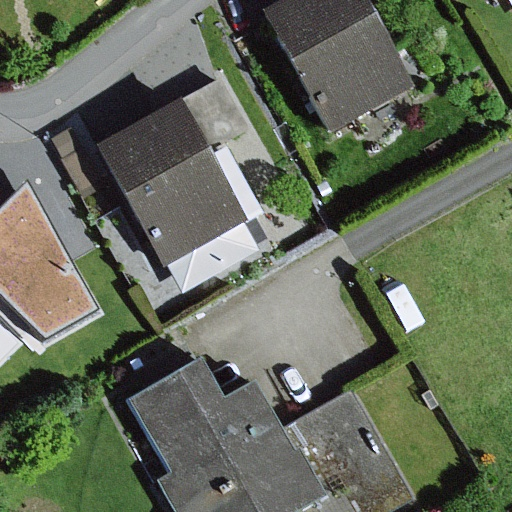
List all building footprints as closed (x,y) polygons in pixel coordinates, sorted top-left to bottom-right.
[(362,0),(291,0),(263,16),(331,141),(414,95),(362,0)] [(220,84),(182,104),(208,150),(245,131),(220,84)] [(182,104),(94,152),(161,271),(248,222),(208,150),(182,104)] [(197,365),(129,405),(170,475),(155,483),(171,511),(297,511),(317,500),(275,428),(250,386),(220,404),(197,365)] [(349,385),(275,428),(317,500),(297,511),(399,511),(417,501),(349,385)]
